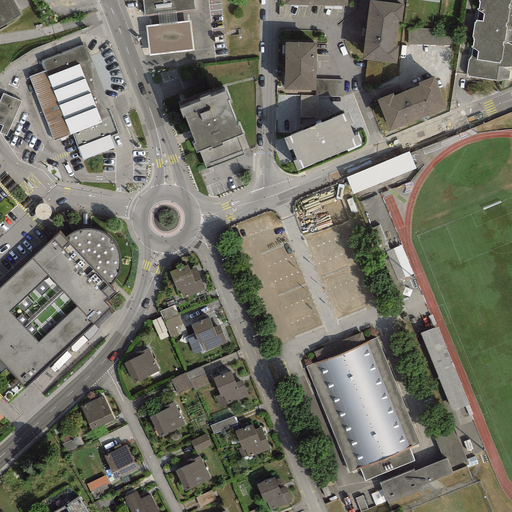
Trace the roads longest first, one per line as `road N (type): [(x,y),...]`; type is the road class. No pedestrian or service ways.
road 1 (residential): [(188,234),(204,242),(314,511)]
road 2 (primary): [(262,199),(511,100)]
road 3 (primary): [(107,0),(155,123),(166,193)]
road 4 (residential): [(271,0),(262,199)]
road 5 (residential): [(102,362),(175,511)]
road 6 (unknown): [(13,68),(40,141),(33,173),(64,195)]
road 7 (secondary): [(102,362),(0,456)]
road 8 (secondary): [(156,243),(138,306),(102,362)]
